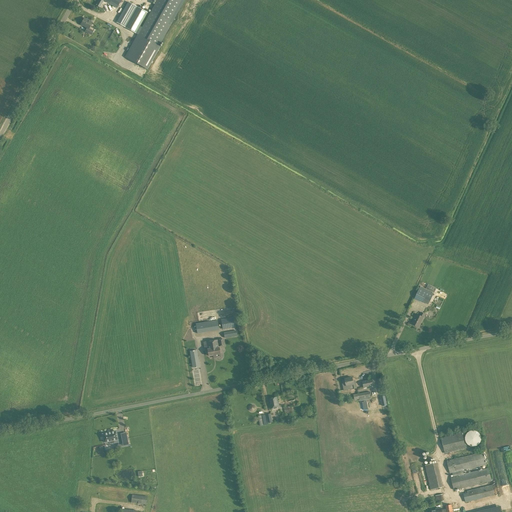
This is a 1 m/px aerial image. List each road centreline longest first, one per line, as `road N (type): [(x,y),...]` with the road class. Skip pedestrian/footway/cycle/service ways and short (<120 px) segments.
road 1 (unclassified): [(0,432),(511,330)]
road 2 (unclassified): [(0,135),(73,0)]
